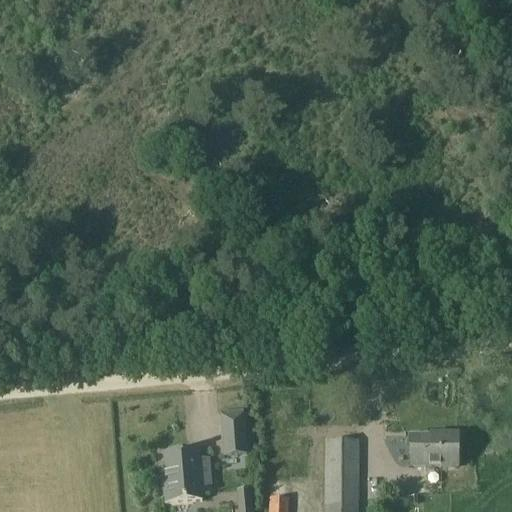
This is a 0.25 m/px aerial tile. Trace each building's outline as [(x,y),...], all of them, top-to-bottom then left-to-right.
[(243,412),(221,414),(223,442),(245,441),(243,412)] [(457,437),(436,437),(436,441),(410,440),(410,468),(457,468),(457,437)] [(324,511),(358,511),(359,442),(325,442),(324,511)] [(162,478),(164,505),(202,502),(201,493),(211,492),(209,460),(199,461),(198,452),(163,454),(165,478),(162,478)] [(303,454),(288,454),(289,474),(304,473),(303,454)] [(399,468),(398,486),(419,486),(419,469),(399,468)] [(377,502),(392,502),(392,485),(376,486),(377,502)] [(237,492),(239,511),(250,511),(249,491),(237,492)] [(288,511),(289,505),(289,501),(269,500),(268,511),(288,511)]
